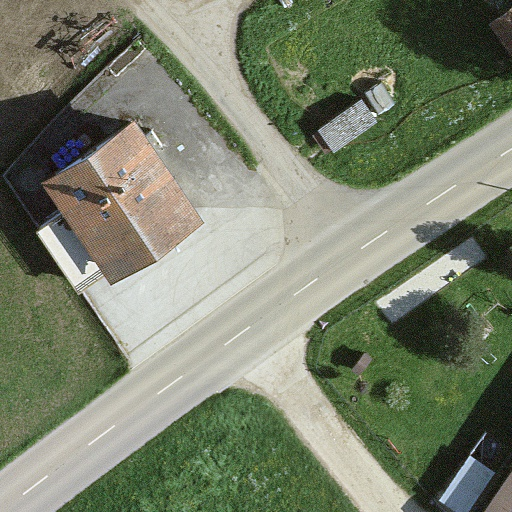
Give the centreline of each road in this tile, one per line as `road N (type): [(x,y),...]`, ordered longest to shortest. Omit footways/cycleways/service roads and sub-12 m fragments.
road 1 (tertiary): [(354,243),(14,511)]
road 2 (unclassified): [(354,243),(161,0)]
road 3 (track): [(403,511),(250,326)]
road 4 (tertiary): [(511,148),(354,243)]
